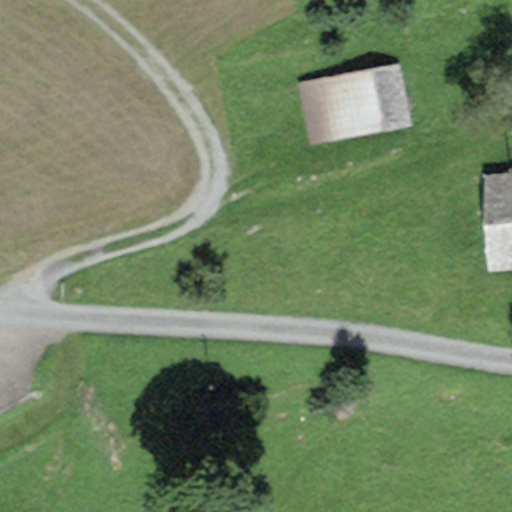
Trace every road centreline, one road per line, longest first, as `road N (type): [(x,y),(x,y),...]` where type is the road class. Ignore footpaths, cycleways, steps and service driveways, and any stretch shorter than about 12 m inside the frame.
road 1 (residential): [(0,309),(323,332),(511,361)]
road 2 (track): [(22,312),(37,276),(52,265),(176,224),(210,189),(212,151),(191,103),(81,0)]
